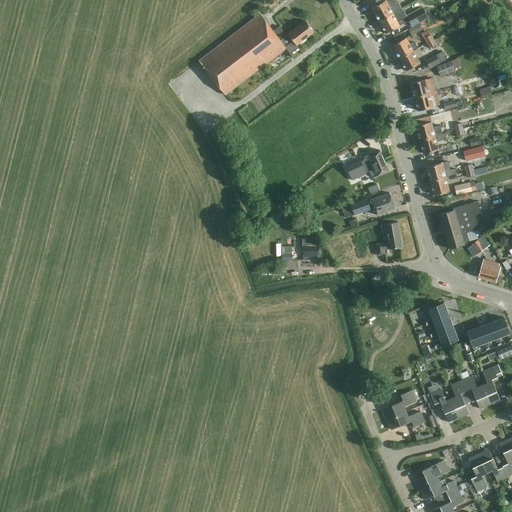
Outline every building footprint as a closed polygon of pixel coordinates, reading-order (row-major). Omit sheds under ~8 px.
[(380,21),(401,9),(396,0),(387,0),(373,8),(380,21)] [(424,9),(423,7),(406,16),(412,26),(432,15),(427,7),(424,9)] [(402,17),(406,15),(403,8),(401,9),(380,21),(386,33),(400,26),(396,19),(401,16),(402,17)] [(273,31),(260,14),(199,61),(225,95),(286,48),(291,54),(300,47),(297,45),(314,32),(306,21),(287,35),(280,26),(273,31)] [(408,29),(412,35),(422,29),(419,23),(408,29)] [(427,43),(434,39),(431,34),(424,38),(427,43)] [(409,44),(406,38),(393,45),(400,57),(413,50),(418,47),(415,41),(409,44)] [(434,39),(427,43),(430,48),(437,44),(434,40),(434,39)] [(407,71),(420,63),(413,50),(400,57),(407,71)] [(425,60),(430,69),(440,63),(436,54),(425,60)] [(456,71),(452,61),(437,66),(441,77),(456,71)] [(493,86),(483,88),(485,97),(495,95),(493,87),(497,86),(495,78),(491,79),(493,86)] [(415,97),(430,93),(426,79),(411,83),(415,97)] [(419,111),(433,107),(430,93),(415,97),(419,111)] [(443,104),(445,110),(454,108),(453,102),(443,104)] [(433,127),(431,122),(417,125),(420,139),(435,136),(442,134),(440,125),(433,127)] [(424,153),(439,150),(436,140),(435,136),(420,139),(424,153)] [(480,136),(469,139),(471,146),(482,144),(480,136)] [(478,158),(475,148),(463,151),(466,161),(478,158)] [(360,159),(346,166),(353,180),(363,176),(362,173),(370,170),(373,178),(389,171),(384,158),(380,150),(368,155),(364,157),(366,161),(362,163),(360,159)] [(451,169),(448,161),(427,167),(431,181),(446,177),(458,174),(456,168),(451,169)] [(434,195),(449,191),(446,177),(431,181),(434,195)] [(473,191),(470,182),(455,186),(457,195),(473,191)] [(378,184),(368,188),(371,194),(380,190),(378,184)] [(395,208),(390,193),(371,200),(372,200),(368,202),(367,199),(352,205),(355,215),(374,208),(377,215),(395,208)] [(439,215),(449,249),(465,244),(464,242),(470,241),(467,233),(478,229),(475,221),(483,218),(478,201),(467,204),(454,209),(454,210),(439,215)] [(349,216),(354,214),(350,205),(345,207),(349,216)] [(402,247),(398,222),(381,224),(383,234),(387,234),(388,242),(376,244),(378,255),(385,254),(384,249),(389,248),(389,249),(402,247)] [(478,240),(485,249),(490,245),(484,236),(478,240)] [(474,256),(485,249),(478,240),(468,247),(474,256)] [(320,242),(303,242),(303,260),(317,260),(317,256),(320,256),(320,242)] [(478,277),(496,282),(501,266),(499,266),(500,264),(484,259),(478,277)] [(434,321),(449,315),(444,303),(429,309),(433,319),(424,322),(426,326),(434,323),(434,321)] [(438,333),(453,327),(449,315),(434,321),(434,323),(437,331),(429,334),(430,338),(439,335),(438,333)] [(510,333),(504,318),(492,322),(498,338),(499,337),(507,334),(510,333)] [(498,338),(492,322),(480,327),(486,342),(487,342),(495,339),(498,338)] [(443,345),(458,340),(453,327),(438,333),(439,335),(442,342),(433,346),(435,350),(443,347),(443,345)] [(486,342),(480,327),(467,332),(473,347),(483,343),(486,342)] [(427,346),(422,348),(425,357),(433,354),(429,345),(427,346)] [(511,346),(511,345),(497,352),(500,359),(511,354),(511,346)] [(491,404),(501,400),(493,382),(499,380),(498,378),(503,376),(498,364),(482,371),(487,383),(482,385),(491,404)] [(491,404),(482,385),(477,387),(472,375),(462,380),(467,393),(473,391),(480,409),(491,404)] [(462,396),(467,393),(462,380),(451,385),(456,396),(451,398),(459,418),(469,413),(462,396)] [(459,418),(451,398),(446,400),(441,389),(430,393),(436,407),(441,404),(449,422),(459,418)] [(388,420),(407,412),(404,406),(416,401),(412,390),(398,396),(401,402),(383,409),(388,420)] [(407,412),(388,420),(392,430),(409,422),(412,428),(425,422),(420,411),(409,416),(407,412)] [(428,417),(432,428),(437,426),(432,415),(428,417)] [(419,432),(415,434),(417,441),(424,438),(423,435),(419,432)] [(511,443),(509,438),(499,443),(507,460),(502,463),(508,476),(511,473),(511,443)] [(508,476),(502,463),(502,464),(497,466),(489,449),(479,453),(488,472),(492,470),(498,482),(508,477),(508,476)] [(482,475),(488,472),(479,453),(468,458),(477,476),(471,478),(477,491),(488,486),(482,475)] [(421,490),(440,481),(438,476),(449,470),(444,460),(431,466),(423,470),(425,476),(416,480),(421,490)] [(446,498),(459,491),(454,481),(443,486),(440,481),(421,490),(426,500),(443,492),(446,498)] [(464,501),(459,491),(446,498),(448,502),(431,511),(455,511),(453,507),(464,501)] [(508,498),(503,500),(506,507),(511,504),(508,498)]
